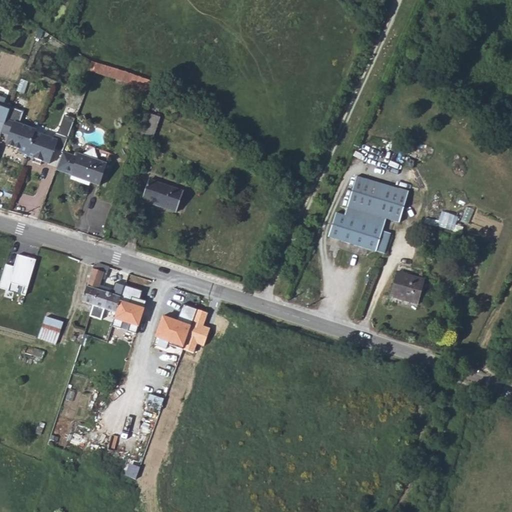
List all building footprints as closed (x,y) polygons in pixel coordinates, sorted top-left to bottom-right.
[(89,71),(96,73),(99,64),(92,62),(89,71)] [(99,64),(96,73),(132,85),(136,76),(99,64)] [(130,90),(152,98),(156,85),(136,76),(132,85),(130,90)] [(0,122),(3,124),(9,107),(11,108),(12,105),(6,103),(7,99),(0,96),(0,122)] [(151,106),(156,109),(159,102),(154,100),(151,106)] [(11,108),(9,107),(3,124),(2,129),(9,132),(8,136),(4,145),(18,149),(17,152),(25,155),(33,133),(34,130),(18,124),(22,112),(11,108)] [(138,137),(150,142),(159,117),(146,113),(138,137)] [(56,141),(33,133),(25,155),(25,156),(32,159),(31,162),(39,165),(40,162),(47,164),(56,141)] [(75,156),(61,151),(54,169),(69,174),(68,176),(97,185),(105,164),(76,154),(75,156)] [(398,223),(407,191),(355,175),(343,215),(335,212),(327,237),(375,253),(376,251),(383,253),(389,233),(382,231),(383,227),(382,227),(384,219),(398,223)] [(141,200),(175,212),(182,192),(148,180),(141,200)] [(14,266),(6,263),(0,283),(0,287),(8,290),(11,282),(23,286),(21,294),(25,295),(36,259),(18,254),(14,266)] [(105,310),(118,313),(123,297),(100,290),(105,273),(94,269),(82,303),(93,306),(90,316),(102,320),(105,310)] [(396,272),(390,297),(417,304),(424,280),(396,272)] [(118,313),(113,327),(121,329),(123,323),(132,326),(130,332),(137,333),(147,302),(141,299),(143,292),(126,287),(123,297),(118,313)] [(165,317),(157,339),(184,348),(198,310),(185,306),(179,322),(165,317)] [(56,344),(64,323),(47,316),(38,338),(56,344)] [(147,406),(162,409),(165,397),(150,394),(147,406)]
